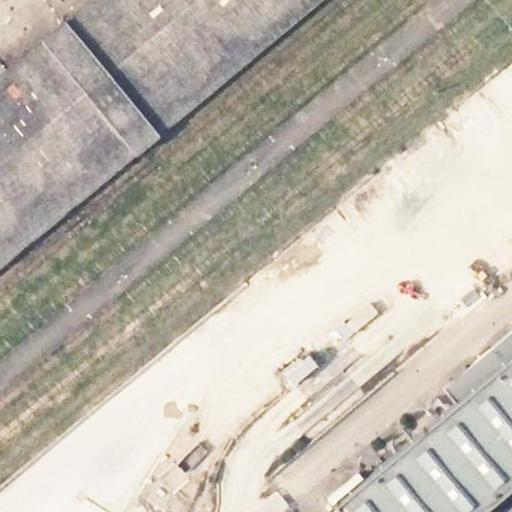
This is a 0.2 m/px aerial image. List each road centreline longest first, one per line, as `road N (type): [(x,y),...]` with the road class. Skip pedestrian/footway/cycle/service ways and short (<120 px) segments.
road 1 (unknown): [(41,511),(92,429),(182,351),(357,268),(456,245),(264,450),(242,511)]
road 2 (unknown): [(264,511),(511,304)]
